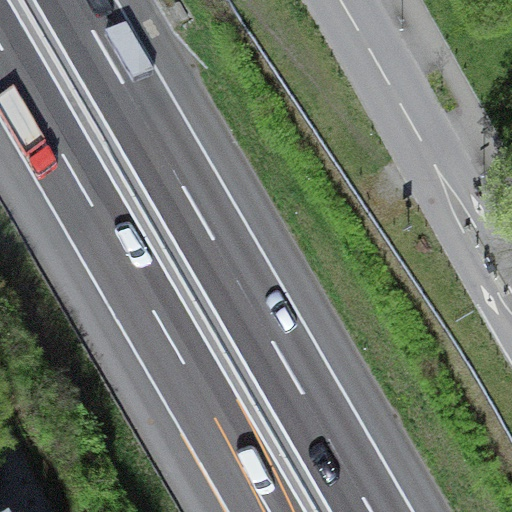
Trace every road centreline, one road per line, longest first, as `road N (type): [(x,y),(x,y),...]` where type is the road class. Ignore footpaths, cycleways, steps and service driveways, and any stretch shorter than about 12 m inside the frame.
road 1 (motorway): [(371,511),(74,0)]
road 2 (motorway): [(0,46),(268,511)]
